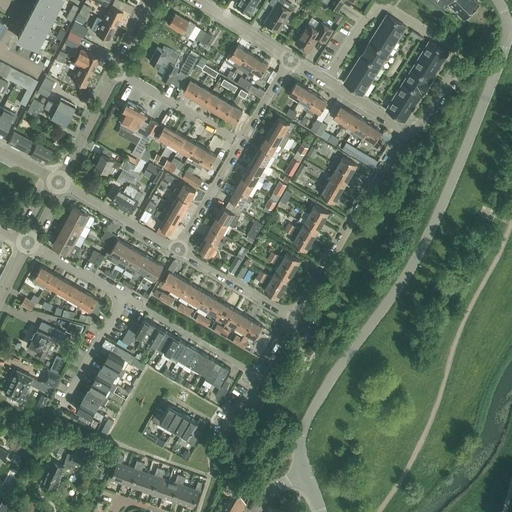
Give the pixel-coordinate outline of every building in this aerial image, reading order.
[(58,9),(41,0),(36,0),(33,8),(53,18),(58,9)] [(41,0),(58,9),(62,0),(41,0)] [(238,0),(236,4),(250,13),(258,0),(238,0)] [(278,2),(279,0),(270,0),(269,3),(275,6),(265,22),(279,31),(291,11),(278,2)] [(323,0),(339,10),(343,4),(341,3),(343,1),(349,5),(351,0),(323,0)] [(431,0),(440,9),(446,3),(447,4),(449,3),(464,19),(480,3),(476,0),(431,0)] [(83,3),(81,8),(88,12),(91,7),(83,3)] [(110,5),(103,19),(103,20),(115,26),(122,11),(110,5)] [(33,8),(28,17),(48,28),(53,18),(33,8)] [(86,17),(88,12),(81,8),(78,12),(86,17)] [(176,12),(169,23),(182,31),(181,33),(188,37),(189,36),(193,39),(195,36),(200,27),(196,24),(190,20),(189,21),(176,12)] [(339,12),(334,20),(339,23),(343,15),(339,12)] [(387,14),(373,36),(393,48),(406,26),(387,14)] [(28,17),(23,27),(43,38),(48,28),(28,17)] [(90,29),(97,32),(96,34),(108,40),(115,26),(103,20),(103,19),(97,17),(90,29)] [(75,21),(70,30),(82,37),(87,28),(75,21)] [(316,28),(308,23),(296,42),(310,50),(318,37),(325,41),(332,29),(321,22),(316,28)] [(23,27),(17,37),(38,48),(43,38),(23,27)] [(200,27),(195,36),(201,40),(206,31),(200,27)] [(70,31),(65,40),(76,45),(80,37),(70,31)] [(381,51),(357,91),(363,95),(393,48),(373,36),(368,43),(381,51)] [(97,46),(86,40),(83,46),(94,52),(97,46)] [(429,40),(415,62),(435,75),(449,53),(429,40)] [(344,82),(357,91),(381,51),(368,43),(344,82)] [(230,55),(231,56),(228,61),(238,67),(248,51),(237,44),(230,55)] [(162,49),(157,47),(150,61),(160,66),(162,62),(168,65),(162,78),(171,83),(179,67),(174,64),(179,54),(175,51),(170,49),(164,46),(162,49)] [(60,50),(57,54),(65,58),(67,54),(60,50)] [(248,51),(238,67),(248,73),(258,57),(248,51)] [(87,52),(80,66),(92,72),(99,58),(87,52)] [(189,53),(178,72),(180,75),(185,78),(197,58),(189,53)] [(62,62),(65,58),(57,54),(55,59),(62,62)] [(258,57),(248,73),(253,76),(256,71),(262,75),(268,64),(258,57)] [(415,62),(386,109),(388,110),(404,85),(421,96),(435,75),(415,62)] [(6,64),(0,75),(5,78),(11,67),(6,64)] [(202,69),(208,73),(212,68),(205,64),(202,69)] [(85,86),(92,72),(80,66),(73,80),(85,86)] [(11,67),(5,78),(11,80),(16,69),(11,67)] [(212,68),(208,73),(215,77),(217,74),(219,72),(212,68)] [(16,69),(11,80),(16,83),(21,72),(16,69)] [(226,76),(230,79),(234,73),(234,72),(230,70),(226,76)] [(21,72),(16,83),(21,86),(27,75),(21,72)] [(230,79),(237,83),(241,85),(245,79),(241,76),(240,77),(234,73),(230,79)] [(46,74),(40,86),(37,92),(47,97),(49,92),(56,79),(46,74)] [(27,75),(21,86),(27,89),(32,78),(27,75)] [(32,78),(27,89),(32,91),(38,80),(32,78)] [(221,84),(227,88),(231,82),(224,79),(221,84)] [(245,79),(241,85),(248,89),(252,83),(245,79)] [(184,91),(194,97),(201,86),(190,80),(184,91)] [(290,93),(300,99),(308,88),(297,81),(290,93)] [(231,82),(227,88),(235,92),(238,87),(231,82)] [(404,85),(388,110),(406,121),(421,96),(404,85)] [(201,86),(194,97),(205,103),(211,92),(201,86)] [(308,88),(300,99),(311,106),(318,95),(308,88)] [(20,102),(25,105),(32,91),(27,89),(20,102)] [(245,98),(248,93),(241,89),(238,94),(245,98)] [(211,92),(205,103),(215,109),(221,98),(211,92)] [(318,95),(311,106),(307,111),(311,114),(315,109),(320,112),(328,101),(318,95)] [(62,111),(70,115),(75,105),(61,97),(57,104),(48,99),(42,97),(40,101),(46,104),(45,105),(47,106),(48,105),(58,110),(62,111)] [(36,116),(39,109),(44,107),(53,112),(51,117),(64,125),(70,115),(62,111),(58,110),(48,105),(47,106),(45,105),(46,104),(40,101),(33,98),(26,111),(36,116)] [(221,98),(215,109),(225,115),(232,104),(221,98)] [(121,118),(121,120),(123,121),(121,126),(132,131),(142,136),(132,153),(140,157),(153,135),(148,133),(154,121),(151,120),(150,122),(149,124),(143,121),(147,112),(128,102),(123,111),(125,112),(124,114),(121,118)] [(232,104),(225,115),(236,122),(242,110),(232,104)] [(338,122),(343,125),(351,111),(341,105),(334,116),(340,120),(338,122)] [(351,111),(343,125),(347,128),(348,125),(354,129),(362,117),(351,111)] [(0,113),(0,131),(4,134),(11,119),(0,113)] [(279,116),(272,126),(289,136),(292,132),(286,129),(290,122),(279,116)] [(304,116),(300,123),(304,125),(308,119),(304,116)] [(362,117),(354,129),(351,134),(357,138),(359,135),(363,138),(372,124),(362,117)] [(317,118),(311,129),(316,132),(322,122),(317,118)] [(154,121),(148,133),(153,135),(154,134),(159,124),(154,121)] [(322,122),(316,132),(321,136),(328,125),(322,122)] [(154,134),(158,136),(164,140),(163,143),(167,146),(169,143),(176,131),(165,124),(163,127),(159,124),(154,134)] [(372,124),(363,138),(365,136),(375,142),(382,130),(372,124)] [(266,136),(284,147),(290,137),(289,137),(289,136),(272,126),(266,136)] [(52,151),(13,131),(8,142),(31,154),(30,155),(46,163),(52,151)] [(176,131),(169,143),(179,148),(186,137),(176,131)] [(385,131),(382,137),(389,141),(392,135),(385,131)] [(332,134),(328,141),(336,145),(340,138),(332,134)] [(266,136),(260,147),(277,156),(279,152),(278,151),(281,146),(284,148),(284,147),(266,136)] [(186,137),(179,148),(189,155),(196,143),(186,137)] [(196,143),(189,155),(195,158),(192,164),(196,166),(206,149),(196,143)] [(297,151),(304,155),(308,147),(302,143),(297,151)] [(308,154),(313,157),(318,149),(312,146),(308,154)] [(352,146),(349,152),(353,155),(357,148),(352,146)] [(260,147),(254,157),(265,164),(271,154),(276,157),(277,156),(260,147)] [(357,148),(353,155),(363,161),(367,154),(357,148)] [(206,149),(196,166),(201,169),(204,164),(210,167),(217,155),(206,149)] [(157,153),(153,160),(157,163),(161,156),(157,153)] [(111,166),(118,169),(120,167),(121,164),(113,160),(113,159),(102,154),(96,167),(107,173),(111,166)] [(343,155),(338,165),(352,173),(358,164),(343,155)] [(118,189),(111,200),(121,206),(136,182),(140,174),(139,174),(146,161),(140,157),(133,170),(133,169),(131,168),(128,172),(122,169),(116,180),(122,183),(125,178),(131,182),(128,186),(127,185),(123,191),(118,189)] [(254,157),(248,168),(264,177),(267,174),(268,175),(272,168),(265,164),(254,157)] [(300,161),(293,157),(289,164),(296,168),(300,161)] [(121,164),(120,167),(122,169),(128,172),(131,168),(133,169),(136,165),(124,158),(121,164)] [(163,166),(167,169),(171,162),(167,159),(163,166)] [(167,169),(173,172),(177,165),(172,162),(171,162),(167,169)] [(302,163),(299,168),(305,172),(308,166),(302,163)] [(150,180),(157,184),(164,172),(149,164),(146,169),(154,174),(150,180)] [(292,175),(296,168),(289,164),(285,171),(292,175)] [(338,165),(332,175),(347,183),(352,173),(338,165)] [(248,168),(242,178),(253,184),(257,179),(262,182),(264,177),(248,168)] [(305,172),(299,168),(295,174),(301,178),(305,172)] [(186,171),(182,177),(187,180),(191,174),(186,171)] [(187,180),(198,187),(202,181),(191,174),(187,180)] [(332,175),(327,184),(341,193),(347,183),(332,175)] [(242,178),(236,188),(247,195),(253,184),(242,178)] [(136,182),(121,206),(132,212),(138,200),(143,193),(138,190),(137,189),(140,184),(136,182)] [(174,192),(189,201),(196,190),(184,184),(180,190),(176,187),(174,192)] [(335,202),(341,193),(327,184),(321,194),(335,202)] [(273,191),(280,195),(284,188),(277,185),(273,191)] [(283,198),(288,201),(292,203),(293,201),(289,198),(290,197),(291,198),(295,191),(290,187),(289,189),(288,189),(283,198)] [(230,199),(228,203),(241,211),(244,207),(241,205),(244,200),(250,203),(253,198),(247,195),(236,188),(230,198),(230,199)] [(175,198),(172,205),(183,211),(189,201),(174,192),(171,196),(175,198)] [(276,202),(269,198),(265,205),(272,209),(276,202)] [(223,206),(217,217),(233,226),(239,216),(238,215),(241,211),(228,203),(225,207),(223,206)] [(152,214),(163,220),(160,225),(171,232),(177,221),(162,212),(154,208),(147,204),(144,209),(152,214)] [(315,204),(309,213),(324,222),(329,212),(315,204)] [(162,212),(177,221),(183,211),(172,205),(168,211),(164,209),(162,212)] [(74,206),(68,216),(85,225),(90,215),(86,213),(87,211),(81,208),(80,210),(74,206)] [(144,209),(139,218),(147,222),(152,214),(144,209)] [(307,218),(304,223),(318,231),(324,222),(309,213),(309,214),(303,211),(301,215),(307,218)] [(62,225),(80,234),(85,225),(68,216),(67,219),(65,218),(62,225)] [(217,217),(211,227),(222,234),(228,224),(233,227),(233,226),(217,217)] [(287,225),(313,241),(318,231),(304,223),(300,229),(288,222),(287,225)] [(60,232),(58,235),(75,244),(80,234),(62,225),(58,231),(60,232)] [(307,250),(313,241),(287,225),(284,230),(296,237),(293,242),(307,250)] [(211,227),(205,237),(222,247),(224,243),(219,240),(222,234),(211,227)] [(252,227),(247,234),(248,235),(254,238),(256,235),(259,231),(252,227)] [(100,239),(106,242),(112,232),(107,229),(100,239)] [(112,232),(106,242),(111,245),(117,235),(112,232)] [(69,254),(75,244),(58,235),(53,245),(60,248),(59,250),(64,253),(65,251),(69,254)] [(246,239),(251,243),(254,238),(248,235),(246,239)] [(210,254),(216,244),(221,248),(222,247),(205,237),(199,247),(210,254)] [(118,239),(110,253),(109,252),(106,258),(116,264),(128,244),(123,241),(118,239)] [(128,244),(116,264),(125,269),(136,249),(132,247),(133,247),(128,244)] [(238,252),(235,256),(236,256),(242,259),(244,256),(248,249),(242,246),(239,253),(238,252)] [(89,260),(94,263),(100,252),(95,249),(89,260)] [(136,249),(125,269),(133,274),(137,269),(145,254),(141,251),(140,252),(136,249)] [(270,255),(295,270),(301,260),(287,252),(283,258),(272,251),(270,255)] [(100,252),(94,263),(99,266),(105,255),(100,252)] [(204,252),(201,257),(206,260),(209,256),(204,252)] [(145,254),(137,269),(146,274),(154,260),(150,257),(145,254)] [(278,266),(276,271),(290,279),(295,270),(270,255),(267,259),(278,266)] [(228,270),(234,273),(241,260),(236,256),(228,270)] [(154,260),(146,274),(155,279),(163,265),(158,262),(154,260)] [(32,283),(43,289),(53,272),(41,265),(35,277),(32,283)] [(243,265),(238,275),(242,277),(248,268),(243,265)] [(258,273),(284,288),(290,279),(276,271),(272,277),(260,270),(258,273)] [(162,284),(171,290),(179,277),(170,271),(162,284)] [(53,272),(43,289),(43,290),(46,284),(57,290),(64,278),(53,272)] [(278,298),(284,288),(258,273),(256,278),(267,285),(264,290),(278,298)] [(179,277),(171,290),(181,295),(188,282),(179,277)] [(64,278),(57,290),(68,297),(75,285),(64,278)] [(188,282),(181,295),(190,300),(198,287),(188,282)] [(75,285),(68,297),(80,303),(86,292),(75,285)] [(198,287),(190,300),(199,306),(207,293),(198,287)] [(86,292),(80,303),(91,310),(98,298),(86,292)] [(162,292),(158,297),(165,301),(168,295),(162,292)] [(207,293),(199,306),(209,311),(216,298),(207,293)] [(32,308),(39,296),(34,294),(31,299),(26,296),(22,303),(32,308)] [(168,295),(165,301),(171,304),(174,299),(168,295)] [(216,298),(209,311),(218,317),(226,304),(216,298)] [(47,309),(50,304),(45,301),(42,307),(47,309)] [(180,303),(177,308),(183,312),(187,306),(180,303)] [(226,304),(218,317),(227,322),(235,309),(226,304)] [(187,306),(183,312),(189,315),(192,310),(187,306)] [(56,307),(55,314),(61,315),(63,309),(56,307)] [(235,309),(227,322),(236,327),(243,314),(244,314),(235,309)] [(64,310),(63,316),(73,318),(74,312),(64,310)] [(199,313),(195,319),(202,323),(205,317),(199,313)] [(236,327),(245,332),(253,319),(243,314),(236,327)] [(205,317),(202,323),(208,326),(211,320),(205,317)] [(138,328),(137,331),(136,333),(143,337),(152,322),(144,318),(140,325),(138,328)] [(245,332),(242,338),(239,344),(245,347),(248,342),(246,341),(249,335),(255,338),(262,325),(253,319),(245,332)] [(61,343),(65,333),(42,321),(39,328),(37,328),(29,344),(38,348),(37,350),(46,355),(53,339),(61,343)] [(70,322),(66,330),(72,333),(69,340),(75,342),(83,326),(71,322),(70,322)] [(152,322),(143,337),(150,341),(159,326),(152,322)] [(217,324),(214,330),(221,334),(224,328),(217,324)] [(159,326),(150,341),(157,346),(166,331),(159,326)] [(224,328),(221,334),(226,337),(229,331),(224,328)] [(311,342),(316,333),(307,328),(302,337),(311,342)] [(166,331),(157,346),(160,347),(158,351),(162,354),(165,350),(173,335),(166,331)] [(173,335),(165,350),(171,354),(180,339),(173,335)] [(239,344),(242,338),(235,335),(232,340),(239,344)] [(105,339),(102,346),(110,351),(111,352),(115,345),(105,339)] [(118,341),(117,343),(126,348),(128,344),(122,340),(120,339),(118,341)] [(180,339),(171,354),(179,358),(188,343),(180,339)] [(188,343),(179,358),(186,362),(195,347),(188,343)] [(195,347),(186,362),(193,366),(202,351),(195,347)] [(121,367),(125,360),(125,359),(122,358),(118,355),(115,354),(111,352),(110,351),(105,358),(121,367)] [(202,351),(193,366),(200,371),(209,356),(202,351)] [(57,355),(50,368),(61,373),(67,360),(57,355)] [(285,378),(290,381),(296,385),(299,381),(294,377),(296,374),(305,359),(298,355),(287,374),(288,375),(285,378)] [(209,356),(200,371),(207,375),(216,360),(209,356)] [(135,357),(131,363),(141,369),(145,363),(135,357)] [(101,365),(122,377),(126,371),(121,367),(105,358),(101,365)] [(216,360),(207,375),(208,375),(205,380),(212,384),(224,364),(216,360)] [(224,364),(212,384),(219,388),(221,385),(223,382),(225,378),(227,375),(231,368),(224,364)] [(97,373),(113,381),(116,375),(122,378),(122,377),(101,365),(97,373)] [(17,369),(6,394),(22,401),(33,377),(17,369)] [(48,369),(42,380),(55,387),(61,375),(48,369)] [(168,377),(173,380),(176,375),(171,372),(168,377)] [(93,380),(114,392),(118,385),(112,382),(113,381),(97,373),(93,380)] [(177,381),(182,384),(185,378),(179,376),(177,381)] [(89,387),(104,396),(108,389),(113,392),(114,392),(93,380),(89,387)] [(85,394),(105,406),(109,399),(104,396),(89,387),(85,394)] [(81,401),(96,410),(100,404),(104,406),(105,406),(85,394),(81,401)] [(263,403),(273,410),(277,405),(267,398),(263,403)] [(89,423),(90,421),(96,425),(99,421),(92,417),(96,410),(81,401),(76,409),(81,412),(78,417),(89,423)] [(260,408),(270,415),(273,410),(263,403),(260,408)] [(152,420),(158,423),(165,427),(176,408),(169,404),(164,412),(159,409),(152,420)] [(176,408),(165,427),(172,432),(183,412),(176,408)] [(266,420),(270,415),(260,408),(257,412),(266,420)] [(183,412),(172,432),(179,436),(191,417),(183,412)] [(107,417),(99,433),(105,436),(113,421),(107,417)] [(191,417),(179,436),(187,440),(188,438),(189,436),(190,435),(192,431),(194,428),(198,421),(191,417)] [(144,428),(141,434),(148,438),(155,442),(156,443),(159,438),(150,432),(151,430),(145,426),(144,428)] [(226,439),(220,436),(214,446),(219,450),(226,439)] [(27,442),(32,447),(37,442),(32,437),(27,442)] [(58,439),(53,451),(61,454),(66,443),(58,439)] [(50,467),(44,482),(55,486),(57,488),(62,475),(63,475),(64,474),(66,475),(73,472),(75,467),(74,467),(75,464),(79,466),(82,458),(68,452),(65,460),(66,460),(64,463),(63,465),(54,461),(51,468),(50,467)] [(90,460),(103,465),(105,458),(87,452),(86,455),(91,457),(90,460)] [(112,479),(122,483),(128,465),(122,463),(125,455),(120,454),(112,479)] [(128,465),(122,483),(132,486),(141,461),(137,459),(135,468),(128,465)] [(141,461),(132,486),(143,490),(148,472),(142,470),(145,462),(141,461)] [(148,472),(143,490),(153,493),(162,468),(158,466),(155,475),(148,472)] [(162,468),(153,493),(163,497),(169,479),(163,477),(165,469),(162,468)] [(169,479),(163,497),(173,500),(182,475),(178,473),(175,482),(169,479)] [(182,475),(173,500),(183,503),(189,486),(183,484),(186,476),(182,475)] [(189,486),(183,503),(194,507),(202,482),(198,480),(196,489),(189,486)] [(231,482),(228,487),(233,490),(236,485),(231,482)] [(231,502),(224,511),(244,511),(245,511),(231,502)]
